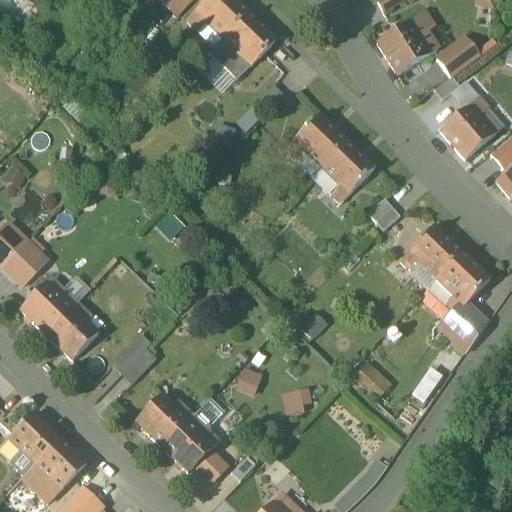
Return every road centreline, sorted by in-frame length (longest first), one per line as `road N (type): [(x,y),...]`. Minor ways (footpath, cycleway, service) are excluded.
road 1 (residential): [(511,317),(438,428),(368,511)]
road 2 (residential): [(0,354),(164,511)]
road 3 (residential): [(258,0),(416,154)]
road 4 (residential): [(416,154),(328,0)]
road 5 (residential): [(416,154),(511,229)]
